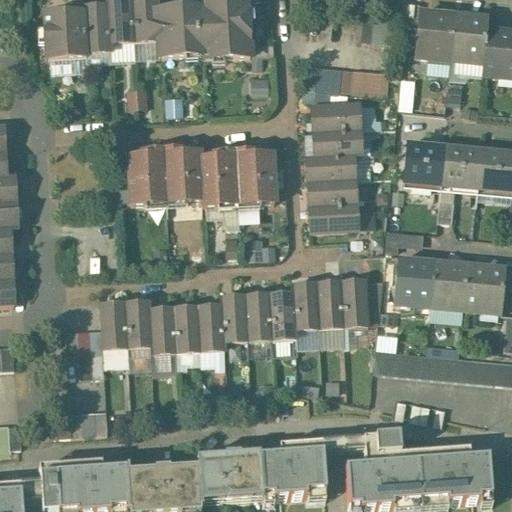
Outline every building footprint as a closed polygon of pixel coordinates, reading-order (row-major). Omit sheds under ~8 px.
[(133,47),(130,0),(105,2),(105,10),(106,10),(109,56),(110,56),(109,48),(133,47)] [(157,45),(154,0),(131,0),(130,0),(133,47),(157,45)] [(155,0),(154,0),(157,45),(158,62),(203,59),(204,64),(249,61),(245,1),(200,4),(201,12),(156,14),(155,0)] [(416,31),(417,17),(418,8),(406,7),(404,30),(416,31)] [(106,10),(105,10),(81,11),(84,61),(85,61),(85,58),(109,56),(106,10)] [(84,61),(81,11),(58,13),(58,18),(42,19),(43,36),(42,36),(42,47),(43,47),(44,63),(84,61)] [(453,20),(417,17),(416,31),(413,62),(427,63),(426,67),(448,69),(449,65),(453,20)] [(485,23),(453,20),(449,65),(481,68),(484,35),(485,23)] [(380,43),(381,23),(362,22),(360,41),(380,43)] [(511,37),(484,35),(481,68),(480,80),(511,83),(511,37)] [(316,71),(304,70),(301,94),(313,95),(316,71)] [(364,75),(352,74),(349,98),(361,99),(364,75)] [(375,76),(364,75),(361,99),(373,100),(375,76)] [(388,77),(375,76),(373,100),(385,101),(388,77)] [(461,88),(447,87),(444,109),(458,110),(461,88)] [(127,113),(147,112),(146,93),(126,94),(127,113)] [(357,110),(310,112),(311,138),(358,135),(357,110)] [(358,135),(311,138),(313,162),(352,160),(360,159),(358,135)] [(443,152),(405,148),(402,186),(439,190),(443,152)] [(480,155),(443,152),(439,190),(476,193),(480,155)] [(184,154),(162,155),(165,206),(185,205),(185,207),(200,206),(201,206),(198,164),(198,158),(184,159),(184,154)] [(140,161),(126,162),(129,210),(145,209),(145,207),(165,206),(162,155),(140,157),(140,161)] [(256,155),(234,157),(237,207),(257,206),(257,208),(273,207),(270,159),(256,160),(256,155)] [(511,158),(480,155),(476,193),(509,196),(511,196),(511,158)] [(212,163),(198,164),(201,206),(200,206),(201,212),(217,211),(217,209),(237,207),(234,157),(211,158),(212,163)] [(352,160),(313,162),(305,163),(306,188),(353,185),(352,160)] [(5,182),(0,181),(0,207),(14,207),(13,181),(5,182)] [(353,185),(306,188),(307,212),(355,209),(353,185)] [(452,206),(438,204),(435,227),(450,228),(452,206)] [(14,207),(0,207),(0,232),(8,232),(16,232),(14,207)] [(355,209),(307,212),(309,237),(356,235),(355,209)] [(8,232),(0,232),(0,258),(10,258),(8,232)] [(396,237),(386,236),(385,256),(394,257),(396,237)] [(245,263),(268,263),(267,242),(245,242),(245,263)] [(10,258),(0,258),(0,284),(11,283),(10,258)] [(434,266),(397,263),(393,307),(410,309),(411,304),(429,306),(429,311),(430,311),(434,266)] [(467,269),(434,266),(430,311),(444,312),(444,307),(462,309),(461,314),(463,314),(467,269)] [(504,273),(467,269),(463,314),(479,315),(480,311),(499,312),(498,317),(500,317),(504,273)] [(11,283),(0,284),(0,310),(12,310),(11,283)] [(364,286),(338,287),(341,332),(366,330),(364,286)] [(338,287),(315,289),(317,333),(341,332),(338,287)] [(290,290),(290,298),(291,298),(293,335),(294,335),(317,333),(315,289),(290,290)] [(290,298),(267,300),(270,344),(294,343),(294,335),(293,335),(291,298),(290,298)] [(267,300),(243,301),(246,346),(270,344),(267,300)] [(219,303),(219,311),(222,347),(246,346),(243,301),(219,303)] [(148,307),(123,308),(126,353),(149,351),(150,351),(148,315),(148,307)] [(123,308),(98,310),(101,354),(126,353),(123,308)] [(219,311),(195,312),(198,356),(223,355),(222,347),(219,311)] [(195,312),(171,314),(174,358),(198,356),(195,312)] [(171,314),(148,315),(150,351),(149,351),(150,359),(174,358),(171,314)] [(511,320),(505,320),(502,355),(511,356),(511,320)] [(99,334),(87,335),(89,358),(101,358),(99,334)] [(64,336),(65,360),(77,359),(76,336),(64,336)] [(12,351),(0,351),(0,356),(1,375),(13,374),(12,351)] [(511,368),(373,355),(371,377),(511,390),(511,368)] [(89,359),(77,360),(79,384),(91,383),(89,359)] [(93,416),(94,439),(106,439),(104,415),(93,416)] [(93,416),(80,417),(82,441),(94,439),(93,416)] [(80,417),(68,418),(70,441),(82,441),(80,417)] [(68,418),(56,419),(58,442),(70,441),(68,418)] [(18,430),(0,430),(0,458),(20,453),(18,430)] [(258,460),(258,462),(261,499),(261,504),(324,500),(322,472),(321,455),(293,457),(293,455),(278,456),(278,458),(258,460)] [(195,467),(195,473),(198,504),(217,503),(218,508),(249,505),(249,500),(261,499),(258,462),(238,464),(238,459),(223,461),(223,465),(195,467)] [(451,463),(416,465),(419,510),(490,505),(487,461),(466,462),(466,460),(451,461),(451,463)] [(364,469),(322,472),(324,500),(346,498),(346,511),(393,511),(419,510),(416,465),(379,468),(379,466),(364,467),(364,469)] [(81,477),(54,480),(55,511),(122,511),(125,511),(126,511),(124,472),(122,472),(123,475),(96,476),(96,472),(81,473),(81,477)] [(126,472),(124,472),(126,511),(198,511),(198,504),(195,473),(194,473),(194,476),(168,478),(167,473),(152,474),(153,479),(127,481),(126,472)] [(0,511),(18,511),(20,511),(19,499),(0,500),(0,511)]
